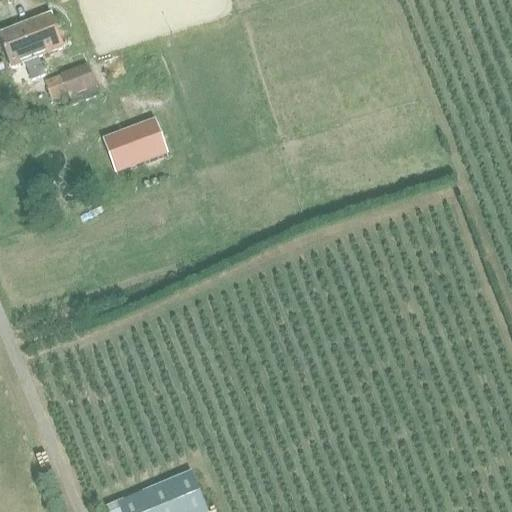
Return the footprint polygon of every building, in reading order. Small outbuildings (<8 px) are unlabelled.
[(38,60),(64,50),(50,17),(0,36),(0,45),(11,72),(25,66),(31,81),(44,76),(38,60)] [(90,67),(61,78),(69,98),(98,87),(90,67)] [(53,104),(69,98),(61,78),(45,84),(53,104)] [(73,109),(100,98),(97,88),(70,99),(73,109)] [(73,399),(95,390),(92,381),(69,390),(73,399)] [(210,511),(194,472),(107,508),(108,511),(210,511)]
